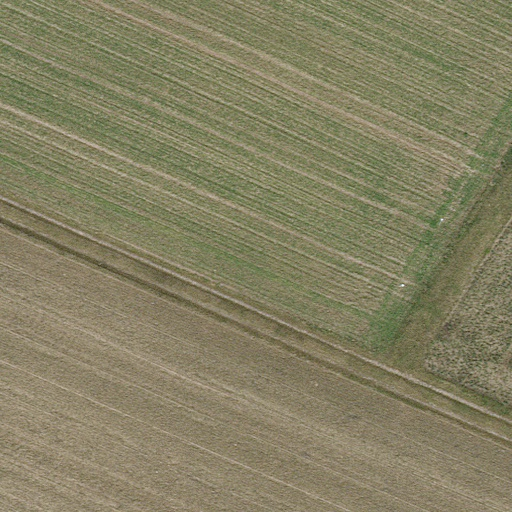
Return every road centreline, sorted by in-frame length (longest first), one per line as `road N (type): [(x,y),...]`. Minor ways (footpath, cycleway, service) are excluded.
road 1 (track): [(0,205),(511,426)]
road 2 (track): [(380,370),(511,166)]
